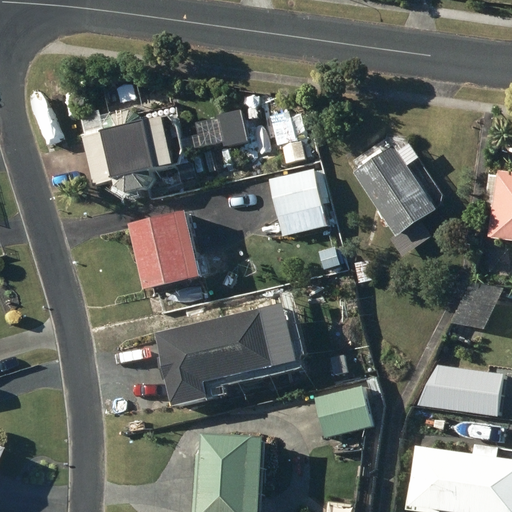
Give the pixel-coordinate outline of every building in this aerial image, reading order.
[(135,84),(119,87),(122,103),(138,100),(135,84)] [(86,118),(101,188),(122,183),(124,190),(127,189),(138,197),(157,193),(165,181),(163,175),(188,170),(178,122),(166,124),(165,122),(147,126),(146,119),(137,114),(116,118),(110,128),(107,128),(104,114),(86,118)] [(439,239),(429,224),(446,213),(415,168),(427,160),(418,147),(405,156),(401,150),(364,175),(394,220),(388,224),(393,231),(398,228),(403,235),(396,240),(409,259),(439,239)] [(511,173),(504,173),(502,185),(491,184),(487,217),(499,219),(496,241),(511,242),(511,173)] [(322,174),(277,183),(284,220),(329,211),(322,174)] [(198,214),(140,228),(152,278),(150,279),(154,295),(213,281),(212,278),(234,273),(228,252),(209,256),(198,214)] [(303,219),(289,222),(293,239),(307,235),(303,219)] [(373,262),(359,266),(363,286),(378,282),(373,262)] [(502,290),(477,276),(451,323),(476,337),(502,290)] [(410,297),(395,323),(412,332),(426,306),(410,297)] [(171,339),(175,358),(165,361),(170,382),(179,380),(184,399),(180,399),(182,408),(185,407),(186,411),(222,403),(218,387),(293,370),(281,315),(171,339)] [(334,358),(338,377),(353,373),(349,355),(334,358)] [(381,377),(370,380),(372,390),(323,402),(333,441),(381,429),(373,398),(386,395),(381,377)] [(511,387),(431,377),(418,395),(417,409),(511,420),(511,387)] [(203,458),(198,511),(272,511),(278,442),(215,437),(213,459),(203,458)] [(426,450),(418,511),(425,511),(511,511),(511,451),(487,448),(485,458),(426,450)]
